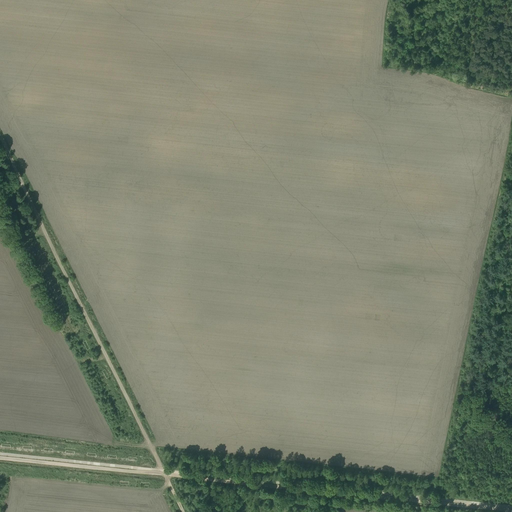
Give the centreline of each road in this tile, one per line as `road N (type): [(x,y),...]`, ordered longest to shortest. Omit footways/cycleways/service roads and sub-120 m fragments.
road 1 (track): [(0,458),(511,510)]
road 2 (track): [(0,136),(164,475)]
